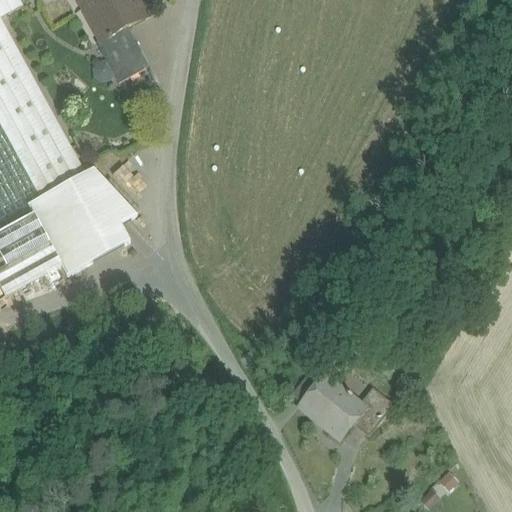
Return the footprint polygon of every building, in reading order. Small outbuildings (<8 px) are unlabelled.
[(0,0),(0,224),(86,177),(1,20),(0,18),(0,0)] [(23,8),(18,0),(0,0),(0,18),(1,20),(23,8)] [(147,20),(136,0),(78,0),(102,42),(103,44),(128,30),(147,20)] [(128,30),(103,44),(102,42),(96,45),(119,86),(150,69),(128,30)] [(35,218),(0,237),(0,257),(7,272),(51,248),(35,218)] [(57,272),(48,276),(52,283),(60,278),(57,272)] [(349,397),(325,378),(318,387),(305,403),(300,409),(341,442),(354,427),(366,411),(361,407),(351,399),(353,398),(350,395),(349,397)] [(296,395),(305,403),(318,387),(309,380),(296,395)] [(395,408),(373,391),(361,407),(366,411),(354,427),(369,439),(395,408)]
